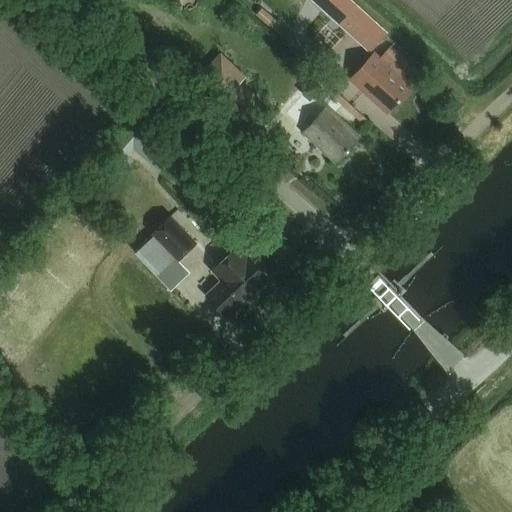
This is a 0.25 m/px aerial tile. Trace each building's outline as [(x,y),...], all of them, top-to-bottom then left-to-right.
[(309,0),(370,54),(388,34),(349,0),(309,0)] [(274,19),(262,7),(255,15),(268,26),(274,19)] [(375,54),(350,80),(386,114),(392,108),(393,108),(406,95),(405,94),(411,88),(375,54)] [(187,80),(232,118),(248,99),(237,90),(242,84),(209,55),(187,80)] [(302,101),(286,118),(335,165),(341,158),(341,159),(354,145),(353,144),(359,138),(324,107),(317,115),(302,101)] [(157,171),(171,155),(141,130),(127,147),(157,171)] [(171,218),(153,235),(178,261),(195,244),(171,218)] [(237,248),(226,259),(223,256),(218,255),(212,261),(213,266),(216,269),(213,272),(222,281),(207,295),(226,315),(241,301),(241,302),(267,278),(248,257),(247,258),(237,248)] [(383,298),(376,304),(384,312),(407,291),(399,283),(393,288),(383,298)]
